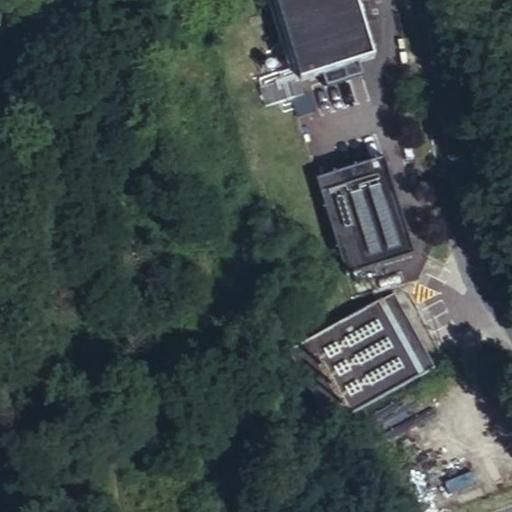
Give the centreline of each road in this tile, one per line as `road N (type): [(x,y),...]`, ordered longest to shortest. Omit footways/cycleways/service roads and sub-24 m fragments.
road 1 (secondary): [(434,0),(477,269),(511,323)]
road 2 (track): [(0,256),(11,285),(82,346),(111,511)]
road 3 (track): [(36,0),(0,161)]
